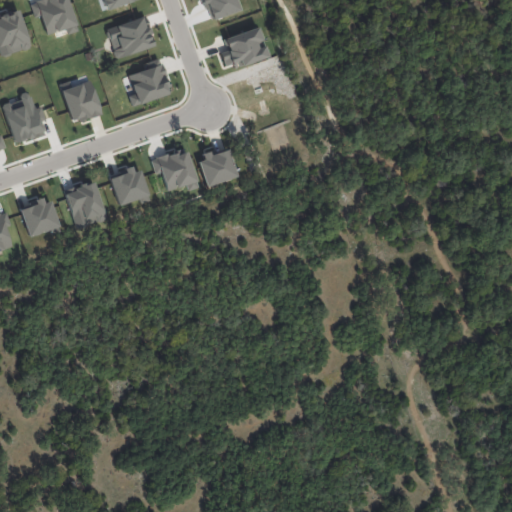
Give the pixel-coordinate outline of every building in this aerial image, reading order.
[(45,35),(64,29),(66,34),(76,31),(67,0),(35,0),(28,2),(33,18),(39,16),(45,35)] [(101,0),(105,10),(134,0),(101,0)] [(202,0),(208,19),(238,11),(234,0),(202,0)] [(0,55),(29,47),(17,9),(0,13),(0,55)] [(152,45),(142,16),(104,29),(115,58),(152,45)] [(266,56),(256,27),(222,38),(226,50),(219,52),(225,69),(266,56)] [(126,74),(132,94),(127,95),(130,106),(169,94),(158,58),(143,63),(145,69),(126,74)] [(60,90),(70,123),(99,113),(89,81),(60,90)] [(12,143),(42,134),(39,121),(44,119),(40,106),(33,108),(28,91),(17,94),(18,100),(1,105),(12,143)] [(184,185),(186,191),(196,187),(184,147),(148,158),(153,174),(159,172),(165,191),(184,185)] [(195,158),(205,187),(235,176),(225,148),(195,158)] [(148,200),(136,167),(107,177),(117,206),(137,199),(139,203),(148,200)] [(105,219),(91,182),(62,192),(75,230),(105,219)] [(47,198),(17,208),(27,237),(56,227),(47,198)] [(0,249),(10,246),(4,227),(9,226),(5,212),(0,213),(0,249)]
